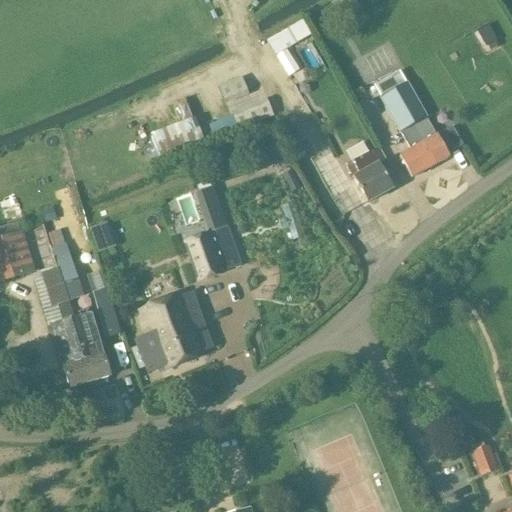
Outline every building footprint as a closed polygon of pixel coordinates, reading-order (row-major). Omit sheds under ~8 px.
[(353,0),(334,0),(329,3),(340,20),(359,9),(353,0)] [(304,22),(266,43),(273,55),(310,34),(304,22)] [(375,87),(411,151),(399,158),(411,180),(449,159),(401,72),(375,87)] [(228,107),(254,97),(245,75),(219,85),(228,107)] [(201,124),(211,120),(201,92),(177,100),(184,122),(152,133),(158,151),(205,135),(201,124)] [(270,99),(232,110),(237,127),(275,116),(270,99)] [(214,140),(237,131),(232,118),(209,127),(214,140)] [(0,165),(11,161),(6,151),(0,153),(0,165)] [(371,152),(346,166),(352,179),(366,205),(392,190),(378,164),(371,152)] [(194,194),(208,232),(182,239),(197,284),(241,267),(212,189),(194,194)] [(99,253),(118,247),(110,221),(91,227),(99,253)] [(0,281),(35,272),(23,232),(20,233),(18,224),(0,228),(0,281)] [(56,270),(68,303),(84,298),(66,245),(50,250),(54,260),(56,270)] [(85,360),(81,348),(84,347),(76,319),(73,320),(68,303),(56,270),(40,275),(42,281),(34,283),(48,328),(50,327),(69,390),(88,385),(83,370),(92,367),(89,359),(85,360)] [(106,341),(120,336),(113,313),(104,282),(102,271),(86,277),(89,286),(106,341)] [(159,374),(208,356),(185,294),(135,312),(144,338),(134,342),(148,374),(158,370),(159,374)] [(110,378),(90,315),(76,319),(84,347),(81,348),(85,360),(89,359),(92,367),(83,370),(88,385),(110,378)] [(480,477),(497,471),(488,447),(472,453),(480,477)] [(318,511),(312,497),(294,504),(297,511),(318,511)]
